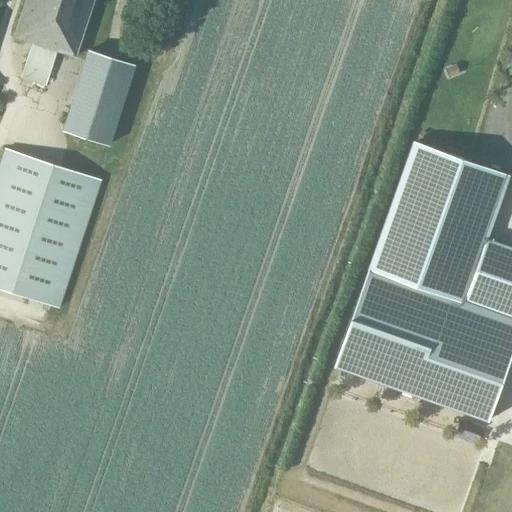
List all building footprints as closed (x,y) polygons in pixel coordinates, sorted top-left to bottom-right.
[(23,78),(46,85),(57,52),(76,58),(94,0),(26,0),(14,38),(32,44),(26,62),(28,62),(23,78)] [(63,130),(110,145),(135,66),(88,51),(63,130)] [(464,304),(465,301),(465,300),(511,316),(511,247),(487,239),(510,176),(417,143),(372,271),(464,304)] [(0,162),(0,288),(60,308),(102,181),(5,149),(0,162)] [(464,304),(372,271),(337,368),(490,422),(511,358),(511,316),(465,300),(465,301),(464,304)]
